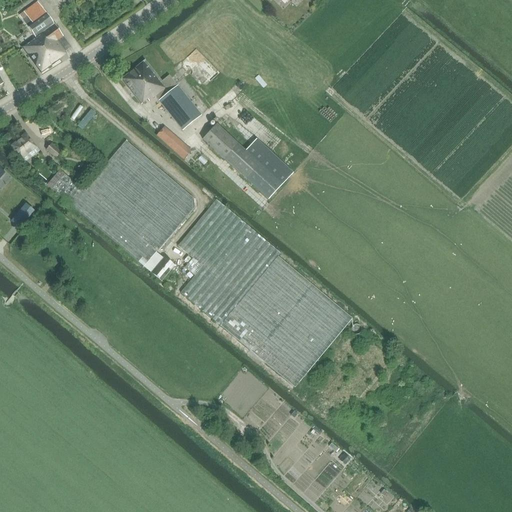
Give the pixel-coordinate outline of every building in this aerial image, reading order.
[(65,52),(71,48),(38,3),(19,16),(35,38),(22,48),(41,74),(60,60),(60,59),(66,54),(65,52)] [(182,130),(201,115),(169,76),(162,82),(145,61),(121,80),(141,105),(147,100),(149,102),(155,97),(182,130)] [(84,124),(97,109),(93,105),(80,120),(84,124)] [(217,124),(203,140),(268,200),(293,173),(257,140),(246,152),(217,124)] [(163,141),(169,134),(160,125),(154,131),(163,141)] [(172,134),(164,143),(184,160),(192,151),(172,134)] [(26,135),(11,146),(24,163),(39,151),(26,135)] [(125,142),(84,191),(60,170),(47,185),(143,267),(193,208),(192,199),(125,142)] [(56,158),(60,153),(51,145),(46,150),(56,158)] [(180,293),(220,326),(294,388),(352,320),(277,257),(280,254),(216,200),(177,246),(192,259),(185,268),(194,276),(180,293)] [(18,220),(26,213),(22,208),(13,215),(18,220)] [(161,282),(174,266),(164,258),(160,262),(154,257),(145,268),(151,273),(161,282)]
